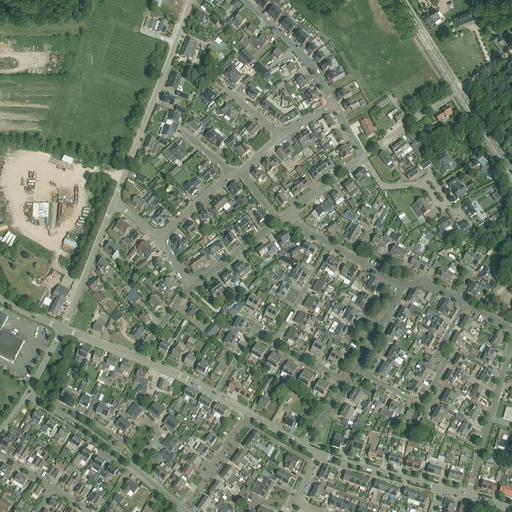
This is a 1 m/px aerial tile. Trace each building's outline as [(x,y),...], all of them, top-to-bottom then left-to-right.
[(266,0),(265,0),(260,6),(264,10),(270,3),(266,0)] [(226,2),(222,6),(228,13),(232,8),(230,7),(231,7),(226,2)] [(275,7),(269,14),(273,18),(279,11),(275,7)] [(436,9),(423,17),(421,18),(428,30),(437,24),(434,20),(440,17),(436,9)] [(279,11),(273,18),(277,22),(283,15),(279,11)] [(454,18),(458,28),(465,26),(464,24),(475,19),(472,11),(454,18)] [(208,22),(210,19),(205,15),(204,16),(199,12),(198,14),(197,14),(195,16),(196,17),(195,17),(196,18),(197,19),(197,20),(202,24),(205,20),(208,22)] [(210,21),(216,26),(219,23),(223,27),(227,23),(216,13),(213,17),(213,18),(210,21)] [(230,20),(227,23),(223,27),(226,29),(228,27),(229,28),(233,24),(238,28),(241,25),(246,20),(240,15),(236,20),(233,23),(230,20)] [(159,30),(158,32),(165,35),(167,31),(166,30),(168,23),(162,21),(160,26),(156,24),(157,21),(152,19),(148,29),(154,31),(155,28),(159,30)] [(288,19),(282,26),(286,30),(292,23),(288,19)] [(292,23),(286,30),(290,34),(296,27),(292,23)] [(243,31),(246,33),(251,38),(248,40),(247,39),(246,40),(244,38),(239,43),(246,48),(248,45),(249,46),(250,44),(251,43),(256,38),(254,36),(258,31),(252,26),(251,28),(249,30),(246,27),(243,31)] [(301,32),(295,39),(299,42),(305,35),(301,32)] [(500,33),(491,39),(494,43),(497,49),(503,46),(501,44),(500,42),(504,40),(503,38),(500,33)] [(305,35),(299,42),(303,46),(310,39),(305,35)] [(259,40),(256,38),(251,43),(250,44),(259,52),(265,45),(265,46),(269,42),(263,36),(259,40)] [(188,38),(185,45),(192,48),(193,46),(196,48),(198,43),(188,38)] [(307,51),(311,55),(318,49),(315,45),(318,43),(315,40),(308,46),(310,48),(307,51)] [(180,56),(183,57),(189,60),(191,55),(193,55),(196,48),(193,46),(192,48),(185,45),(180,56)] [(215,56),(219,52),(211,45),(207,50),(215,56)] [(315,59),(318,64),(326,57),(322,54),(325,51),(323,48),(316,54),(318,57),(315,59)] [(276,57),(279,59),(283,55),(278,50),(273,54),(274,54),(271,57),(273,59),(276,57)] [(250,64),(254,60),(244,51),(240,55),(250,64)] [(332,68),(329,63),(321,68),(323,73),(332,68)] [(231,81),(238,73),(235,70),(237,68),(232,64),(227,70),(230,72),(226,76),(231,81)] [(260,64),(254,69),(263,78),(268,73),(260,64)] [(289,72),(291,74),(297,71),(293,64),(287,68),(286,66),(281,69),(285,75),(289,72)] [(217,82),(220,79),(219,78),(222,76),(218,72),(216,75),(213,78),(217,82)] [(236,85),(243,78),(238,73),(231,81),(230,82),(233,84),(236,85)] [(264,79),(268,82),(273,76),(269,73),(264,79)] [(326,78),(329,83),(332,82),(333,84),(345,77),(343,74),(337,77),(335,73),(326,78)] [(168,88),(176,91),(181,78),(173,75),(173,76),(172,76),(171,78),(171,79),(168,88)] [(248,76),(242,83),(245,86),(252,79),(248,76)] [(297,82),(293,83),(296,88),(299,86),(309,80),(307,78),(305,79),(304,77),(302,78),(300,76),(295,79),(297,82)] [(298,90),(301,95),(309,90),(307,87),(309,86),(308,84),(310,83),(309,80),(299,86),(301,89),(298,90)] [(277,90),(284,85),(282,81),(275,86),(277,90)] [(254,101),(256,99),(260,94),(255,90),(258,87),(252,83),(247,89),(251,91),(248,94),(249,95),(248,96),(250,97),(254,101)] [(202,97),(211,104),(208,108),(211,111),(213,108),(216,104),(213,102),(217,96),(208,89),(202,97)] [(301,95),(305,102),(317,95),(316,92),(314,94),(312,91),(310,92),(309,90),(301,95)] [(345,91),(337,96),(340,100),(343,98),(345,101),(353,96),(351,93),(348,95),(345,91)] [(182,93),(178,92),(177,96),(188,100),(189,98),(189,96),(182,93)] [(162,102),(165,103),(173,106),(175,102),(174,102),(175,98),(176,99),(177,97),(170,93),(169,96),(165,95),(162,102)] [(308,106),(310,105),(312,107),(317,104),(316,101),(318,100),(316,98),(318,97),(317,95),(305,102),(301,104),(304,108),(308,106)] [(387,96),(375,105),(378,110),(390,101),(387,96)] [(273,101),(268,97),(261,106),(266,110),(273,101)] [(277,105),(273,101),(266,110),(270,114),(272,112),(277,105)] [(351,101),(343,106),(346,111),(351,108),(353,111),(360,106),(358,103),(354,105),(351,101)] [(227,104),(222,109),(220,107),(216,112),(218,114),(218,115),(219,116),(222,116),(224,114),(226,116),(232,109),(229,107),(230,107),(227,104)] [(277,105),(272,112),(270,114),(275,117),(282,109),(277,105)] [(299,116),(293,106),(288,109),(294,119),(299,116)] [(190,111),(187,110),(178,107),(176,112),(187,116),(190,111)] [(436,118),(438,122),(445,117),(446,118),(452,114),(449,108),(442,112),(443,113),(436,118)] [(232,109),(226,116),(230,120),(229,122),(232,125),(235,120),(233,118),(237,113),(234,110),(234,111),(232,109)] [(284,125),(285,117),(285,109),(282,109),(275,117),(284,125)] [(285,109),(285,117),(284,125),(294,119),(288,109),(285,109)] [(391,113),(394,118),(397,123),(404,119),(400,114),(396,110),(391,113)] [(165,124),(178,129),(179,125),(177,124),(180,117),(172,114),(169,121),(167,120),(165,124)] [(197,131),(202,126),(204,128),(212,119),(208,116),(205,120),(204,119),(201,123),(193,117),(188,124),(197,131)] [(321,124),(323,127),(332,121),(329,116),(318,123),(319,125),(321,124)] [(368,120),(366,117),(359,120),(368,138),(374,135),(372,129),(374,128),(370,119),(368,120)] [(323,131),(324,133),(335,126),(332,121),(323,127),(325,130),(323,131)] [(209,122),(205,128),(208,131),(213,125),(211,123),(209,122)] [(251,123),(249,125),(245,130),(243,128),(238,135),(241,137),(246,131),(249,134),(253,129),(255,127),(251,123)] [(176,133),(178,129),(165,124),(164,129),(166,129),(163,137),(171,140),(174,133),(176,133)] [(209,141),(212,144),(218,135),(214,132),(216,129),(214,127),(205,138),(209,141)] [(255,127),(253,129),(249,134),(254,137),(259,130),(255,127)] [(338,131),(327,138),(328,140),(330,139),(332,142),(339,137),(341,136),(338,131)] [(308,132),(302,135),(307,144),(308,144),(313,140),(314,142),(317,140),(315,137),(314,134),(311,136),(308,132)] [(409,135),(416,146),(420,143),(413,132),(409,135)] [(218,135),(212,144),(215,146),(215,145),(219,149),(227,138),(225,136),(223,139),(218,135)] [(307,144),(302,135),(296,139),(299,143),(296,145),(300,150),(303,148),(304,150),(310,147),(308,144),(307,144)] [(225,144),(228,147),(230,145),(232,143),(234,141),(236,140),(233,136),(225,144)] [(341,136),(339,137),(332,142),(334,145),(332,146),(333,148),(344,141),(341,136)] [(145,148),(152,151),(156,141),(148,138),(147,142),(148,142),(145,148)] [(397,146),(404,153),(409,149),(407,146),(403,141),(397,146)] [(240,148),(246,155),(250,151),(245,144),(240,148)] [(277,153),(284,162),(295,151),(299,155),(303,152),(300,150),(296,145),(292,148),(289,144),(283,149),(283,148),(277,153)] [(410,147),(413,150),(414,152),(420,159),(422,157),(425,161),(427,160),(424,156),(418,149),(414,144),(410,147)] [(170,159),(172,161),(183,150),(180,147),(179,148),(177,146),(171,152),(173,155),(170,159)] [(346,146),(336,152),(337,154),(339,153),(340,155),(350,150),(348,148),(347,149),(346,146)] [(398,158),(401,156),(404,153),(397,146),(391,150),(395,155),(398,158)] [(242,158),(246,155),(240,148),(236,151),(242,158)] [(178,160),(181,163),(187,157),(185,155),(186,154),(183,150),(172,161),(174,164),(178,160)] [(342,158),(340,159),(341,161),(343,160),(351,155),(349,153),(351,152),(350,150),(340,155),(342,158)] [(388,155),(387,156),(384,153),(379,157),(384,163),(385,163),(387,166),(391,163),(392,164),(396,161),(398,159),(398,158),(395,155),(392,157),(390,158),(388,155)] [(444,175),(448,172),(452,170),(449,165),(452,162),(446,153),(433,162),(438,169),(439,168),(444,175)] [(62,161),(72,165),(74,159),(64,155),(62,161)] [(479,162),(484,167),(488,162),(483,157),(479,162)] [(263,165),(270,173),(276,168),(275,167),(278,165),(273,159),(270,161),(269,160),(263,165)] [(322,163),(323,164),(328,171),(333,168),(327,160),(322,163)] [(425,162),(420,165),(424,170),(431,165),(427,160),(425,162)] [(207,171),(201,176),(207,182),(216,173),(211,167),(210,168),(208,165),(209,164),(206,161),(202,166),(205,169),(206,169),(207,171)] [(316,163),(317,165),(324,174),(328,171),(323,164),(320,166),(319,164),(317,162),(316,163)] [(314,169),(314,170),(320,178),(324,174),(317,165),(315,166),(317,168),(314,170),(314,169)] [(177,166),(168,174),(171,177),(180,169),(177,166)] [(300,167),(296,171),(302,178),(306,175),(300,167)] [(353,176),(355,178),(358,181),(367,174),(363,168),(353,176)] [(415,169),(410,173),(406,175),(409,180),(413,177),(419,173),(416,168),(415,169)] [(258,182),(261,179),(263,181),(268,177),(264,172),(261,175),(257,170),(252,175),(258,182)] [(320,178),(314,170),(309,173),(315,181),(320,178)] [(146,178),(140,175),(137,180),(143,183),(146,178)] [(458,199),(466,193),(462,186),(459,182),(458,183),(455,178),(447,183),(451,188),(452,188),(454,192),(453,192),(458,199)] [(198,191),(196,189),(200,184),(196,179),(191,183),(190,183),(185,188),(192,196),(198,191)] [(295,182),(302,192),(304,190),(304,189),(308,186),(303,179),(298,183),(296,180),(295,182)] [(299,193),(302,192),(295,182),(293,183),(295,186),(290,189),(295,196),(299,193)] [(344,187),(345,189),(349,194),(351,197),(354,194),(358,191),(350,182),(344,187)] [(231,191),(235,196),(242,190),(237,185),(236,185),(235,184),(229,188),(231,191)] [(156,188),(152,185),(147,190),(151,193),(156,188)] [(178,209),(182,205),(184,203),(181,200),(184,198),(182,196),(185,194),(178,186),(173,191),(176,194),(173,197),(175,200),(172,203),(178,209)] [(505,197),(500,190),(499,190),(497,187),(494,189),(496,192),(495,192),(500,199),(501,199),(503,202),(506,200),(504,198),(504,197),(505,197)] [(288,202),(287,201),(283,196),(286,194),(283,189),(278,193),(280,196),(276,200),(281,207),(282,207),(283,207),(285,205),(285,204),(288,202)] [(337,206),(344,201),(344,200),(340,195),(339,196),(336,193),(331,197),(336,204),(337,206)] [(153,195),(146,202),(147,203),(150,206),(156,198),(153,195)] [(141,210),(142,208),(146,204),(138,196),(132,203),(141,210)] [(216,201),(223,208),(228,204),(229,205),(232,202),(227,197),(224,199),(222,197),(220,199),(219,198),(216,201)] [(242,207),(245,204),(244,202),(247,200),(244,197),(241,199),(240,198),(236,201),(242,207)] [(423,199),(416,204),(423,216),(431,211),(423,199)] [(352,210),(354,208),(350,203),(348,200),(345,202),(347,205),(348,205),(352,210)] [(472,204),(469,200),(462,205),(465,208),(463,209),(470,219),(477,214),(476,213),(478,212),(478,211),(479,210),(479,209),(478,208),(478,207),(477,207),(476,207),(475,207),(474,208),(473,208),(471,205),(472,204)] [(212,206),(213,207),(214,209),(212,211),(217,216),(219,214),(218,213),(223,208),(216,201),(213,203),(214,204),(212,206)] [(33,204),(33,220),(38,220),(38,217),(49,218),(49,205),(39,204),(33,204)] [(378,229),(385,216),(388,211),(387,210),(389,207),(387,206),(387,207),(382,215),(375,227),(378,229)] [(325,213),(320,208),(320,207),(315,211),(311,214),(316,221),(320,218),(320,217),(325,213)] [(351,211),(345,216),(353,221),(354,220),(355,221),(358,216),(359,216),(360,214),(367,218),(371,210),(364,207),(362,211),(359,210),(357,214),(351,211)] [(371,210),(367,218),(373,222),(379,212),(373,208),(371,211),(371,210)] [(159,225),(162,222),(163,223),(167,219),(165,217),(167,214),(162,209),(159,212),(160,212),(153,219),(159,225)] [(252,221),(255,219),(259,224),(264,220),(259,212),(256,214),(254,212),(252,212),(252,211),(247,210),(245,211),(252,221)] [(198,217),(205,224),(210,219),(211,221),(216,217),(211,212),(208,214),(205,211),(202,213),(200,214),(201,215),(198,217)] [(406,216),(402,211),(397,214),(401,220),(406,216)] [(243,224),(248,232),(252,229),(249,225),(251,223),(246,216),(244,218),(246,221),(243,224)] [(436,226),(437,228),(440,232),(438,234),(443,238),(447,233),(445,230),(451,226),(446,218),(442,221),(442,222),(436,226)] [(130,228),(127,225),(125,224),(121,221),(116,227),(116,228),(114,230),(117,233),(120,231),(124,235),(130,228)] [(244,235),(248,232),(243,224),(240,221),(237,223),(238,224),(234,226),(240,234),(243,232),(244,235)] [(466,221),(462,223),(459,225),(459,226),(462,230),(465,228),(468,226),(469,226),(466,221)] [(185,229),(186,231),(189,235),(192,239),(196,235),(194,232),(197,229),(190,222),(188,224),(189,225),(185,229)] [(334,223),(330,226),(326,229),(330,234),(331,233),(333,235),(342,228),(334,223)] [(230,235),(223,240),(229,247),(229,246),(232,244),(233,244),(235,242),(236,242),(235,242),(237,240),(234,236),(236,234),(230,226),(227,229),(229,233),(230,235)] [(350,233),(358,237),(361,231),(354,226),(350,233)] [(202,230),(199,233),(205,239),(208,236),(202,230)] [(135,232),(129,238),(127,236),(125,239),(123,241),(127,245),(131,241),(134,244),(140,236),(140,234),(138,233),(137,234),(135,232)] [(372,243),(379,247),(385,236),(379,232),(377,236),(372,243)] [(279,244),(282,248),(283,249),(287,246),(285,243),(290,240),(285,233),(279,239),(281,242),(279,244)] [(348,235),(346,234),(344,238),(350,241),(350,242),(351,241),(354,243),(358,237),(350,233),(348,235)] [(393,242),(397,235),(395,234),(394,233),(390,239),(385,237),(385,236),(379,247),(385,250),(389,243),(391,241),(393,242)] [(179,249),(182,246),(184,248),(189,243),(185,239),(182,242),(177,236),(172,241),(175,244),(175,245),(176,246),(177,246),(179,249)] [(77,244),(65,240),(63,244),(75,249),(77,244)] [(222,251),(222,250),(224,249),(218,241),(213,246),(219,254),(222,251)] [(141,256),(144,253),(151,247),(149,245),(149,246),(145,242),(138,249),(140,251),(138,253),(141,256)] [(104,249),(106,250),(112,258),(118,253),(120,254),(123,251),(116,243),(112,245),(111,243),(104,249)] [(305,251),(303,254),(306,256),(312,246),(306,243),(302,250),(305,251)] [(403,261),(408,253),(409,251),(412,253),(413,252),(416,246),(413,244),(410,249),(408,247),(405,252),(401,250),(397,257),(403,261)] [(264,247),(257,251),(261,257),(267,253),(270,257),(276,253),(270,245),(265,249),(264,247)] [(397,257),(401,250),(398,248),(399,246),(396,245),(391,253),(397,257)] [(217,255),(219,254),(213,246),(208,249),(214,256),(216,255),(217,255)] [(306,256),(309,258),(310,258),(315,261),(319,254),(316,252),(317,250),(312,246),(306,256)] [(146,258),(148,260),(156,253),(152,249),(153,249),(151,247),(144,253),(147,256),(146,258)] [(299,251),(297,248),(289,254),(291,257),(293,256),(299,251)] [(137,251),(134,249),(127,257),(130,259),(137,251)] [(193,257),(200,267),(204,264),(204,265),(208,262),(205,258),(208,256),(203,249),(193,257)] [(468,253),(464,260),(470,264),(474,256),(468,253)] [(423,257),(419,255),(418,256),(416,255),(410,265),(417,268),(421,261),(423,257)] [(474,256),(470,264),(477,267),(481,260),(482,257),(479,255),(477,258),(474,256)] [(423,272),(426,267),(430,269),(434,261),(436,258),(433,257),(431,256),(427,264),(421,261),(417,268),(423,272)] [(282,261),(293,267),(295,263),(284,257),(282,261)] [(330,271),(336,260),(330,257),(326,265),(328,266),(326,268),(330,271)] [(163,262),(161,259),(153,264),(160,273),(167,269),(164,265),(165,264),(164,262),(163,262)] [(197,269),(200,267),(195,260),(191,263),(188,259),(184,263),(188,268),(190,268),(194,273),(198,270),(197,269)] [(97,269),(101,274),(104,272),(105,274),(108,272),(107,270),(110,267),(103,260),(97,265),(98,264),(100,266),(97,269)] [(341,263),(336,260),(330,271),(332,272),(333,269),(337,271),(341,263)] [(148,264),(146,261),(138,267),(140,270),(148,264)] [(434,261),(430,269),(430,270),(431,267),(434,269),(435,268),(440,271),(437,275),(444,279),(449,269),(448,271),(438,264),(438,263),(434,261)] [(234,269),(236,271),(240,276),(245,272),(247,274),(252,270),(247,265),(244,267),(241,263),(234,269)] [(345,280),(351,269),(346,266),(345,268),(342,273),(347,276),(345,280)] [(481,280),(483,282),(481,282),(480,284),(487,288),(488,287),(492,289),(496,282),(491,279),(493,277),(492,275),(491,274),(491,273),(491,271),(492,270),(487,267),(485,267),(481,274),(482,276),(480,278),(481,280)] [(298,276),(300,277),(303,272),(296,268),(295,271),(292,269),(290,272),(298,276)] [(354,282),(352,281),(352,280),(357,272),(351,269),(345,280),(350,282),(348,286),(351,288),(352,285),(354,282)] [(449,269),(444,279),(450,283),(454,275),(455,273),(451,270),(449,269)] [(240,280),(238,277),(235,274),(233,275),(230,272),(221,279),(226,285),(232,280),(234,284),(240,280)] [(300,277),(298,276),(290,272),(289,274),(288,273),(286,276),(279,272),(277,276),(285,280),(286,277),(297,283),(300,277)] [(277,287),(287,293),(290,288),(284,284),(283,284),(285,280),(277,276),(276,275),(274,279),(281,282),(279,285),(277,287)] [(93,293),(98,289),(100,291),(101,291),(104,289),(104,287),(102,285),(96,278),(92,281),(93,282),(88,286),(93,293)] [(166,287),(172,284),(175,282),(174,280),(173,281),(171,278),(166,281),(164,278),(159,282),(162,287),(164,285),(166,287)] [(370,282),(368,280),(364,278),(363,281),(366,283),(376,289),(380,283),(372,279),(370,282)] [(144,284),(152,293),(155,290),(147,281),(144,284)] [(316,286),(318,287),(326,292),(329,287),(318,281),(317,283),(318,284),(316,286)] [(172,284),(166,287),(166,288),(164,289),(168,296),(174,293),(172,290),(177,287),(175,284),(176,283),(175,282),(172,284)] [(218,283),(209,290),(213,296),(219,291),(222,294),(222,295),(223,295),(224,295),(225,294),(225,293),(225,292),(223,288),(218,283)] [(248,290),(242,283),(239,285),(242,288),(246,293),(248,290)] [(365,285),(367,287),(366,290),(373,294),(376,289),(366,283),(365,285)] [(479,283),(478,286),(473,283),(473,284),(471,288),(470,288),(467,293),(475,297),(479,290),(482,292),(483,290),(488,293),(490,289),(487,288),(480,284),(479,283)] [(64,303),(70,291),(59,285),(53,297),(51,301),(46,298),(43,304),(48,306),(45,312),(57,317),(64,303)] [(128,285),(123,289),(128,294),(132,290),(128,285)] [(313,290),(316,292),(324,297),(326,292),(318,287),(316,286),(315,289),(314,288),(313,290)] [(284,299),(287,293),(277,287),(276,290),(279,292),(277,295),(284,299)] [(136,294),(133,290),(129,295),(134,301),(136,304),(141,299),(136,294)] [(410,296),(419,302),(420,299),(417,298),(419,295),(413,291),(410,296)] [(104,301),(97,293),(93,297),(100,305),(104,301)] [(371,299),(368,297),(363,294),(361,298),(359,296),(357,299),(367,304),(371,299)] [(160,307),(159,305),(158,305),(160,304),(153,296),(150,299),(152,301),(149,304),(155,312),(160,307)] [(250,309),(256,299),(251,296),(245,307),(247,308),(248,307),(250,309)] [(407,302),(413,306),(415,303),(417,304),(419,302),(410,296),(407,302)] [(307,302),(317,308),(320,303),(309,297),(308,299),(309,299),(307,302)] [(261,301),(256,299),(250,309),(253,310),(252,311),(255,312),(261,301)] [(354,304),(357,306),(364,310),(367,304),(357,299),(356,301),(354,304)] [(235,307),(238,305),(235,301),(228,306),(223,304),(221,308),(230,312),(232,310),(233,310),(236,307),(235,307)] [(442,301),(439,306),(450,312),(453,306),(445,302),(442,301)] [(303,306),(314,313),(317,308),(307,302),(306,305),(305,304),(303,306)] [(187,314),(188,314),(191,317),(193,318),(196,315),(195,314),(199,309),(193,304),(189,309),(190,310),(187,314)] [(266,318),(269,319),(275,309),(270,306),(264,318),(266,319),(266,318)] [(439,306),(441,309),(439,313),(447,317),(450,312),(439,306)] [(346,307),(344,312),(354,318),(357,313),(347,307),(346,307)] [(400,314),(409,319),(410,317),(407,315),(409,312),(403,308),(400,314)] [(273,323),(275,320),(280,312),(275,309),(269,319),(272,321),(271,322),(273,323)] [(330,309),(327,314),(331,316),(341,322),(345,324),(347,322),(351,324),(354,318),(344,312),(342,314),(341,317),(336,314),(332,312),(333,310),(330,309)] [(142,316),(139,318),(145,326),(150,322),(149,320),(153,317),(147,311),(145,313),(143,312),(141,314),(142,316)] [(427,314),(434,318),(433,320),(431,323),(440,328),(444,322),(439,319),(435,317),(436,314),(435,314),(429,311),(427,314)] [(117,322),(123,317),(119,312),(112,317),(117,322)] [(0,357),(13,364),(25,341),(2,329),(8,318),(0,313),(0,357)] [(298,318),(308,324),(311,319),(300,313),(299,315),(300,315),(298,318)] [(397,319),(403,323),(405,320),(407,322),(409,319),(400,314),(397,319)] [(322,320),(318,319),(313,316),(311,319),(310,320),(318,324),(320,325),(323,321),(322,320)] [(341,322),(331,316),(329,318),(332,320),(332,321),(334,322),(331,327),(334,329),(345,335),(348,329),(341,325),(339,324),(341,322)] [(470,327),(473,329),(478,321),(472,318),(471,320),(466,317),(466,318),(464,321),(464,320),(463,321),(464,321),(463,323),(470,327)] [(250,325),(239,318),(236,323),(246,329),(248,326),(248,327),(250,325)] [(304,332),(305,328),(308,324),(298,318),(297,321),(296,320),(294,322),(301,326),(299,329),(304,332)] [(112,326),(114,321),(110,319),(108,324),(106,328),(109,330),(111,325),(112,326)] [(101,334),(105,325),(97,321),(93,330),(101,334)] [(236,323),(233,328),(231,327),(230,328),(227,326),(226,328),(231,331),(237,334),(239,331),(244,334),(245,332),(244,332),(246,329),(236,323)] [(430,329),(431,330),(437,333),(440,328),(431,323),(430,325),(429,327),(430,328),(430,329)] [(467,333),(470,327),(463,323),(460,328),(460,329),(467,333)] [(214,324),(206,333),(211,338),(219,328),(214,324)] [(145,331),(138,326),(131,336),(138,341),(145,331)] [(177,341),(178,339),(181,334),(185,328),(181,326),(180,328),(180,327),(177,331),(178,331),(173,339),(177,341)] [(402,334),(403,332),(407,334),(409,330),(405,328),(401,326),(400,329),(393,326),(390,331),(399,336),(401,334),(402,334)] [(290,331),(289,334),(299,340),(302,335),(291,329),(289,331),(290,331)] [(333,339),(334,336),(341,340),(345,335),(334,329),(333,331),(330,329),(329,332),(327,331),(326,332),(325,334),(333,339)] [(231,331),(230,334),(227,339),(237,345),(238,342),(239,343),(241,340),(235,337),(237,334),(231,331)] [(393,340),(395,337),(398,339),(399,336),(390,331),(387,336),(393,340)] [(498,332),(495,338),(502,342),(505,337),(505,336),(498,332)] [(422,339),(431,344),(434,338),(428,335),(427,335),(424,333),(423,336),(422,338),(422,339)] [(454,339),(463,344),(465,341),(463,340),(465,337),(457,333),(456,336),(455,336),(455,337),(454,339)] [(299,340),(289,334),(288,336),(287,336),(285,338),(294,343),(293,346),(295,347),(299,340)] [(490,339),(493,341),(491,344),(498,348),(502,342),(495,338),(492,336),(490,339)] [(194,340),(189,350),(192,352),(195,346),(193,344),(197,338),(196,337),(194,340)] [(185,348),(189,350),(194,340),(190,338),(188,342),(189,342),(185,348)] [(235,347),(237,345),(227,339),(224,344),(235,350),(236,348),(235,347)] [(416,342),(414,345),(420,348),(421,345),(422,346),(428,349),(431,344),(422,339),(421,341),(420,341),(418,343),(416,342)] [(458,348),(460,345),(464,347),(465,345),(463,344),(454,339),(451,344),(458,348)] [(159,349),(167,353),(170,347),(170,346),(172,343),(169,341),(167,345),(164,343),(164,342),(161,340),(158,345),(161,347),(159,349)] [(315,354),(321,344),(316,341),(310,352),(312,353),(313,353),(315,354)] [(257,343),(255,347),(251,355),(256,357),(262,347),(259,346),(259,345),(257,343)] [(321,344),(315,354),(318,356),(318,357),(320,358),(323,352),(326,354),(330,349),(321,344)] [(390,353),(393,354),(401,359),(401,358),(402,358),(405,354),(406,353),(406,352),(407,351),(401,348),(395,345),(390,353)] [(179,361),(185,350),(178,346),(172,356),(179,361)] [(220,357),(221,355),(224,351),(227,352),(228,350),(222,347),(218,355),(220,357)] [(262,347),(256,357),(261,360),(267,349),(265,348),(264,349),(262,347)] [(485,347),(481,353),(492,359),(495,354),(495,353),(485,347)] [(76,357),(82,359),(84,355),(88,357),(90,352),(83,349),(82,350),(79,349),(77,354),(76,357)] [(459,352),(468,357),(470,354),(461,349),(459,352)] [(330,362),(333,364),(338,354),(334,351),(327,362),(329,363),(330,362)] [(267,364),(271,366),(277,356),(275,355),(275,354),(273,352),(270,358),(267,356),(265,359),(268,361),(267,364)] [(189,356),(184,364),(191,368),(196,359),(192,357),(194,355),(191,353),(189,356)] [(401,359),(393,354),(390,353),(387,359),(395,363),(394,365),(399,368),(401,366),(398,364),(401,359)] [(480,356),(478,359),(481,361),(489,365),(492,359),(493,360),(493,359),(492,359),(481,353),(480,356)] [(96,354),(93,361),(92,364),(95,365),(96,363),(100,364),(103,357),(96,354)] [(338,354),(333,364),(335,365),(335,366),(337,368),(343,356),(338,354)] [(436,361),(434,360),(426,355),(424,358),(427,360),(425,364),(432,368),(436,361)] [(277,356),(271,366),(276,369),(283,358),(280,357),(280,358),(277,356)] [(456,361),(464,366),(465,365),(467,367),(469,363),(468,362),(469,361),(459,356),(456,361)] [(109,378),(114,380),(117,373),(114,372),(118,363),(109,359),(107,365),(104,363),(101,371),(104,372),(105,372),(106,369),(109,370),(108,371),(112,372),(109,378)] [(86,372),(90,362),(86,361),(85,360),(81,370),(86,372)] [(204,375),(208,368),(204,365),(206,362),(203,360),(197,371),(204,375)] [(287,375),(292,367),(293,365),(290,364),(291,363),(289,361),(282,373),(287,375)] [(454,366),(463,371),(464,369),(463,368),(464,366),(456,361),(454,366)] [(217,383),(218,380),(220,377),(222,375),(219,373),(223,366),(219,364),(219,365),(215,362),(212,368),(216,370),(211,379),(217,383)] [(385,363),(382,369),(392,375),(395,370),(398,371),(399,368),(394,365),(393,368),(385,363)] [(416,371),(427,377),(430,372),(423,368),(424,366),(419,363),(418,365),(422,367),(420,370),(417,369),(416,371)] [(116,373),(119,374),(122,375),(124,371),(129,373),(131,368),(123,365),(120,370),(118,369),(116,373)] [(293,365),(292,367),(287,375),(295,380),(296,376),(294,375),(298,367),(296,366),(296,367),(293,365)] [(482,368),(479,374),(489,380),(493,374),(486,370),(482,368)] [(392,375),(382,369),(378,374),(385,378),(387,375),(391,377),(392,375)] [(304,370),(303,374),(298,382),(303,384),(307,376),(309,374),(306,373),(307,372),(304,370)] [(111,388),(114,380),(109,378),(108,378),(107,380),(101,378),(104,372),(101,371),(97,381),(99,382),(102,384),(111,388)] [(139,371),(135,382),(138,383),(140,378),(145,380),(147,375),(139,371)] [(424,382),(427,377),(416,371),(415,373),(418,374),(416,377),(424,382)] [(447,377),(455,382),(457,379),(458,379),(460,377),(450,372),(447,377)] [(309,374),(307,376),(303,384),(308,387),(314,376),(312,375),(311,376),(309,374)] [(480,379),(479,381),(480,381),(486,385),(489,380),(487,378),(479,374),(477,377),(480,379)] [(444,382),(454,387),(455,385),(454,384),(455,382),(447,377),(444,382)] [(234,392),(237,386),(234,384),(236,381),(233,380),(232,383),(228,389),(234,392)] [(266,393),(270,386),(269,386),(271,382),(268,380),(262,390),(266,393)] [(320,380),(318,383),(314,391),(319,393),(324,383),(322,382),(322,381),(320,380)] [(162,381),(161,383),(159,389),(165,391),(166,386),(168,387),(169,383),(167,383),(167,382),(162,381)] [(408,385),(419,391),(422,386),(414,381),(412,384),(409,383),(408,385)] [(324,383),(319,393),(323,396),(330,385),(328,384),(327,385),(324,383)] [(416,396),(419,391),(408,385),(407,387),(410,389),(408,391),(416,396)] [(237,386),(234,392),(239,395),(242,389),(237,386)] [(483,390),(477,386),(475,389),(471,387),(470,390),(480,396),(483,390)] [(62,396),(68,399),(73,390),(66,387),(65,391),(64,391),(62,396)] [(92,396),(96,398),(98,393),(100,388),(96,387),(92,396)] [(189,398),(192,393),(193,391),(188,388),(184,395),(182,398),(184,400),(186,396),(189,398)] [(242,389),(239,395),(244,398),(246,396),(248,392),(242,389)] [(248,392),(246,396),(244,398),(250,401),(253,395),(255,392),(252,391),(249,389),(248,392)] [(355,389),(352,394),(362,400),(364,395),(365,394),(355,389)] [(75,403),(76,401),(78,397),(79,394),(73,390),(68,399),(75,403)] [(472,394),(470,397),(477,401),(480,396),(470,390),(469,392),(472,394)] [(193,391),(192,393),(189,398),(192,399),(190,403),(192,404),(194,401),(198,394),(193,391)] [(461,399),(462,399),(463,397),(460,395),(458,394),(456,396),(455,395),(454,395),(448,392),(446,395),(446,394),(445,395),(446,395),(445,397),(454,402),(456,399),(456,400),(457,397),(461,399)] [(95,399),(98,401),(95,407),(98,408),(96,413),(102,416),(108,404),(107,405),(98,401),(101,395),(98,393),(96,398),(95,399)] [(377,393),(376,395),(373,400),(376,402),(374,405),(377,406),(383,396),(377,393)] [(349,400),(351,401),(358,405),(362,400),(352,394),(349,400)] [(82,400),(79,405),(87,409),(90,404),(89,404),(91,400),(84,396),(82,400)] [(203,396),(199,403),(196,408),(198,409),(201,404),(204,406),(208,399),(203,396)] [(383,396),(377,406),(379,408),(382,409),(379,414),(382,415),(386,409),(384,407),(384,406),(388,399),(383,396)] [(442,402),(444,403),(449,406),(448,407),(450,407),(448,410),(454,413),(455,410),(451,408),(454,402),(445,397),(444,399),(443,399),(442,402)] [(264,398),(261,401),(259,406),(265,410),(270,402),(264,398)] [(208,399),(204,406),(202,409),(205,411),(204,411),(209,414),(211,410),(209,409),(213,402),(208,399)] [(392,411),(390,414),(389,416),(391,418),(391,419),(399,405),(393,402),(389,409),(392,411)] [(107,418),(110,414),(113,416),(116,409),(119,411),(122,405),(119,403),(116,409),(113,407),(113,406),(108,404),(102,416),(107,418)] [(148,411),(153,415),(160,407),(156,403),(148,411)] [(135,404),(131,408),(140,416),(144,411),(135,404)] [(217,405),(213,412),(211,415),(213,416),(215,413),(218,415),(222,408),(217,405)] [(352,416),(355,411),(346,405),(343,411),(352,416)] [(397,413),(400,415),(404,408),(399,405),(391,419),(393,420),(397,413)] [(471,412),(479,416),(482,411),(474,406),(471,412)] [(160,407),(153,415),(158,419),(165,411),(160,407)] [(503,419),(511,421),(511,408),(507,407),(505,412),(506,413),(504,419),(503,418),(503,419)] [(131,408),(127,413),(136,420),(140,416),(131,408)] [(223,417),(227,411),(222,408),(218,415),(221,416),(219,420),(221,421),(223,417)] [(454,413),(448,410),(447,413),(438,408),(437,411),(436,411),(435,413),(445,419),(448,414),(452,416),(454,413)] [(403,416),(400,422),(403,423),(404,422),(409,425),(409,423),(409,424),(415,413),(410,410),(406,417),(405,418),(403,416)] [(466,413),(465,416),(468,418),(475,422),(479,416),(471,412),(467,410),(465,413),(466,413)] [(339,416),(349,422),(352,416),(343,411),(339,416)] [(30,424),(33,426),(35,423),(38,426),(44,417),(37,412),(33,419),(30,424)] [(415,413),(409,424),(420,429),(422,424),(418,421),(421,416),(415,413)] [(432,419),(434,420),(439,423),(441,423),(439,427),(444,430),(446,427),(441,424),(444,419),(445,419),(435,413),(434,415),(434,416),(432,419)] [(164,424),(168,428),(175,419),(171,415),(164,424)] [(456,418),(458,419),(461,421),(466,423),(467,421),(462,418),(457,415),(456,418)] [(288,419),(285,425),(291,429),(295,423),(291,421),(294,418),(291,416),(288,419)] [(115,426),(120,430),(127,421),(122,417),(115,426)] [(168,428),(169,428),(173,432),(180,423),(175,419),(168,428)] [(358,420),(356,424),(364,428),(366,424),(358,420)] [(49,429),(52,431),(50,435),(53,437),(58,429),(56,428),(57,425),(51,421),(50,421),(46,427),(44,425),(40,431),(45,434),(49,429)] [(127,421),(120,430),(125,434),(132,425),(127,421)] [(472,427),(466,423),(461,421),(459,423),(463,425),(462,429),(469,433),(472,427)] [(26,432),(27,431),(29,426),(26,424),(20,433),(22,434),(22,435),(23,435),(25,432),(26,432)] [(217,434),(213,431),(215,426),(213,425),(209,431),(216,435),(217,434)] [(200,426),(198,429),(207,434),(209,431),(200,426)] [(22,435),(22,434),(20,433),(12,428),(10,431),(20,438),(22,435)] [(63,429),(62,431),(59,435),(57,434),(53,439),(58,443),(62,437),(66,440),(70,434),(63,429)] [(462,429),(458,434),(466,439),(469,433),(462,429)] [(508,437),(510,432),(500,429),(494,449),(498,450),(499,447),(505,448),(507,441),(503,440),(504,436),(508,437)] [(9,440),(10,438),(12,435),(9,433),(1,445),(8,449),(12,442),(9,440)] [(166,440),(175,447),(179,443),(170,435),(166,440)] [(201,449),(198,452),(204,457),(209,450),(204,447),(206,444),(193,435),(191,438),(196,441),(195,442),(198,444),(197,446),(201,449)] [(210,435),(206,442),(212,446),(216,440),(210,435)] [(267,449),(263,447),(257,442),(259,439),(253,435),(249,441),(260,450),(268,455),(270,452),(273,447),(269,445),(267,449)] [(27,438),(24,436),(22,439),(21,441),(19,443),(22,445),(21,447),(16,454),(21,457),(25,450),(23,448),(25,445),(23,444),(27,438)] [(71,451),(72,449),(76,452),(83,442),(82,442),(76,438),(76,437),(72,443),(69,442),(65,447),(71,451)] [(340,449),(340,447),(340,446),(345,447),(347,440),(334,437),(333,441),(334,441),(332,447),(340,449)] [(361,455),(365,442),(365,440),(360,439),(359,441),(357,450),(356,453),(359,453),(359,454),(361,455)] [(162,445),(171,452),(175,447),(166,440),(162,445)] [(356,453),(357,450),(359,441),(354,440),(351,452),(353,453),(353,452),(356,453)] [(244,447),(250,452),(253,449),(258,453),(260,450),(249,441),(244,447)] [(420,444),(419,447),(419,448),(426,450),(425,452),(428,453),(426,462),(430,448),(430,447),(420,444)] [(201,461),(199,459),(194,456),(196,453),(186,446),(184,449),(191,454),(189,457),(190,458),(188,461),(196,467),(201,461)] [(375,459),(376,456),(377,452),(373,451),(374,446),(371,446),(368,457),(375,459)] [(433,449),(430,448),(426,462),(430,463),(429,466),(427,474),(434,475),(437,462),(434,462),(430,460),(433,449)] [(31,458),(35,452),(32,449),(30,453),(25,450),(21,457),(25,460),(28,456),(31,458)] [(79,454),(76,459),(74,462),(79,466),(82,461),(86,463),(89,460),(93,454),(92,454),(86,450),(86,449),(82,455),(79,454)] [(376,456),(375,459),(383,461),(386,449),(383,449),(381,454),(377,452),(376,456)] [(268,461),(278,467),(280,463),(275,460),(274,459),(278,452),(275,450),(268,461)] [(397,453),(394,452),(392,451),(391,455),(390,455),(388,463),(394,464),(396,456),(397,453)] [(35,452),(31,458),(34,460),(34,459),(35,460),(32,465),(37,468),(38,466),(42,461),(42,460),(43,458),(37,455),(38,454),(35,452)] [(237,457),(247,465),(249,463),(244,459),(246,456),(240,452),(237,457)] [(451,453),(447,452),(444,461),(438,460),(437,462),(434,475),(440,477),(442,469),(441,469),(443,464),(448,465),(451,453)] [(396,456),(394,464),(400,466),(402,458),(403,454),(400,454),(399,457),(396,456)] [(155,472),(159,476),(161,475),(170,464),(173,461),(167,455),(164,459),(168,462),(162,469),(159,467),(155,472)] [(289,455),(285,463),(287,464),(285,468),(291,472),(294,468),(295,468),(299,461),(289,455)] [(241,468),(243,466),(246,467),(247,465),(237,457),(233,462),(238,467),(241,468)] [(405,467),(407,468),(412,469),(414,463),(411,462),(412,458),(409,457),(407,461),(405,467)] [(93,460),(88,468),(86,470),(90,472),(92,468),(98,472),(100,469),(100,470),(105,462),(98,458),(99,458),(98,458),(96,462),(93,460)] [(416,458),(415,460),(414,463),(412,469),(420,471),(423,460),(419,459),(416,458)] [(42,461),(38,466),(37,468),(41,471),(44,467),(47,468),(50,463),(51,462),(48,460),(46,463),(42,461)] [(50,463),(47,468),(49,470),(46,474),(51,477),(58,467),(50,463)] [(170,464),(161,475),(159,476),(164,480),(169,475),(166,473),(172,466),(170,464)] [(185,470),(183,473),(189,478),(193,471),(184,464),(182,468),(185,470)] [(3,477),(9,468),(5,465),(2,469),(0,467),(0,475),(1,475),(2,473),(5,475),(3,477)] [(111,466),(107,472),(104,470),(101,476),(106,479),(109,474),(114,477),(118,470),(117,470),(111,466)] [(58,476),(61,478),(65,472),(58,467),(51,477),(56,480),(58,476)] [(225,472),(236,480),(238,478),(232,474),(235,471),(229,467),(225,472)] [(334,478),(339,480),(341,474),(337,473),(335,476),(330,473),(332,470),(325,467),(322,473),(334,478)] [(455,481),(458,468),(455,467),(454,473),(450,472),(448,479),(455,481)] [(505,477),(507,468),(504,467),(503,472),(500,482),(503,483),(502,487),(501,487),(499,493),(503,494),(502,495),(508,496),(510,490),(510,486),(511,483),(506,482),(508,477),(505,477)] [(3,477),(10,482),(14,477),(11,475),(14,471),(9,468),(3,477)] [(461,469),(458,468),(455,481),(461,483),(463,475),(460,474),(461,469)] [(273,474),(269,479),(275,483),(278,479),(287,485),(291,478),(280,471),(277,476),(273,474)] [(61,484),(65,487),(70,479),(67,477),(69,475),(65,472),(61,478),(63,479),(61,484)] [(221,478),(223,479),(227,482),(232,486),(234,483),(236,480),(225,472),(221,478)] [(319,479),(326,482),(328,479),(333,481),(334,478),(322,473),(319,479)] [(343,481),(349,483),(352,475),(346,473),(343,481)] [(10,482),(9,484),(11,486),(13,483),(14,481),(15,482),(14,483),(18,486),(17,486),(24,477),(19,474),(16,478),(14,477),(10,482)] [(355,485),(356,481),(358,477),(352,475),(349,483),(355,485)] [(73,485),(75,487),(77,484),(81,479),(76,476),(73,481),(70,479),(65,487),(70,490),(73,485)] [(22,495),(25,491),(28,486),(26,484),(28,480),(24,477),(17,486),(22,489),(20,492),(20,493),(22,495)] [(184,484),(180,481),(174,477),(172,480),(176,483),(173,487),(179,491),(184,484)] [(262,484),(271,489),(274,484),(265,478),(265,479),(263,477),(262,479),(264,481),(262,484)] [(360,487),(362,483),(363,479),(358,477),(356,481),(355,485),(360,487)] [(483,478),(482,481),(481,481),(480,485),(482,485),(481,489),(486,490),(489,483),(488,483),(489,480),(483,478)] [(77,484),(80,485),(75,493),(79,496),(81,494),(84,489),(84,488),(86,486),(82,483),(83,480),(81,479),(77,484)] [(363,479),(362,483),(360,487),(366,489),(369,481),(363,479)] [(373,489),(377,491),(375,493),(374,493),(370,502),(375,504),(375,501),(379,492),(381,485),(382,483),(377,481),(373,489)] [(268,494),(271,489),(262,484),(260,482),(259,483),(258,484),(261,486),(259,489),(268,494)] [(127,494),(130,491),(134,494),(139,489),(133,483),(129,488),(127,487),(123,491),(127,494)] [(218,483),(214,488),(224,496),(226,494),(221,490),(223,487),(218,483)] [(382,483),(381,485),(379,492),(385,494),(388,485),(382,483)] [(496,485),(489,483),(486,490),(492,492),(494,492),(496,485)] [(34,484),(32,486),(29,491),(33,494),(38,487),(34,484)] [(390,496),(393,490),(394,487),(388,485),(385,494),(390,496)] [(38,487),(33,494),(38,497),(43,490),(38,487)] [(321,493),(323,490),(316,487),(313,492),(325,498),(326,495),(321,493)] [(394,487),(393,490),(390,496),(396,498),(399,490),(394,487)] [(210,493),(215,497),(217,495),(223,498),(224,496),(214,488),(210,493)] [(256,494),(264,499),(268,494),(259,489),(257,488),(254,493),(256,494)] [(84,489),(81,494),(79,496),(84,499),(89,491),(84,489)] [(238,494),(232,489),(229,493),(236,498),(238,494)] [(406,489),(405,491),(403,497),(409,499),(412,491),(406,489)] [(412,491),(409,499),(414,502),(417,493),(412,491)] [(317,501),(319,498),(324,501),(325,498),(313,492),(310,498),(317,501)] [(417,493),(414,502),(420,504),(423,495),(417,493)] [(98,498),(94,505),(98,508),(104,499),(107,501),(110,496),(107,494),(105,498),(100,495),(99,498),(98,498)] [(118,494),(114,500),(120,504),(124,499),(118,494)] [(89,502),(94,505),(98,498),(94,495),(89,502)] [(423,495),(420,504),(426,506),(429,498),(423,495)] [(0,507),(6,511),(7,511),(12,506),(5,502),(6,500),(3,498),(0,502),(0,507)] [(213,507),(214,505),(212,502),(206,498),(202,504),(213,511),(215,509),(213,507)] [(330,506),(336,508),(337,506),(339,500),(333,498),(330,506)] [(455,511),(456,511),(454,511),(456,503),(453,502),(453,500),(447,498),(445,499),(443,507),(445,507),(444,511),(449,511),(455,511)] [(21,499),(18,503),(16,506),(13,511),(14,511),(22,511),(19,509),(24,501),(21,499)] [(59,511),(58,511),(60,509),(63,504),(58,501),(57,503),(53,500),(49,505),(56,510),(57,511),(56,511),(59,511)] [(339,500),(337,506),(336,508),(341,510),(344,503),(339,500)] [(345,511),(347,511),(350,505),(344,503),(341,510),(345,511)] [(459,511),(469,511),(471,507),(465,506),(465,504),(462,503),(459,511)]
